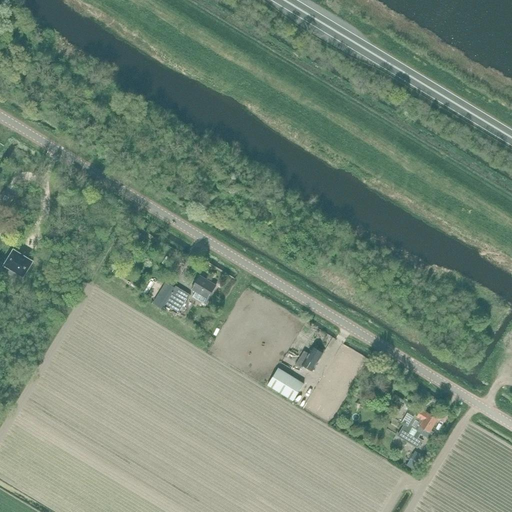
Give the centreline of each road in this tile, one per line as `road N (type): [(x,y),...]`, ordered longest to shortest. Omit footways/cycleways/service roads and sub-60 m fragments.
road 1 (unclassified): [(511,425),(0,115)]
road 2 (primary): [(511,138),(283,0)]
